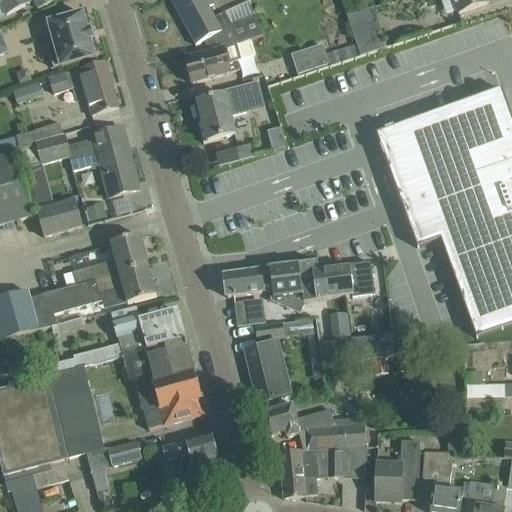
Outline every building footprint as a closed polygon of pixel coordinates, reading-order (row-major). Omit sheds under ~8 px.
[(0,0),(0,6),(5,16),(30,3),(28,0),(0,0)] [(33,0),(35,3),(38,9),(53,2),(52,0),(33,0)] [(213,37),(218,51),(237,45),(263,36),(251,1),(225,13),(215,19),(208,7),(213,5),(209,0),(179,0),(172,4),(196,46),(213,37)] [(454,0),(459,15),(486,5),(484,0),(454,0)] [(347,18),(359,52),(385,44),(374,9),(347,18)] [(59,68),(59,69),(96,59),(91,42),(93,41),(90,31),(89,31),(84,14),(47,25),(52,42),(47,44),(54,69),(59,68)] [(0,34),(0,58),(9,54),(0,34)] [(218,51),(204,54),(185,60),(192,85),(242,71),(239,61),(241,61),(237,45),(218,51)] [(329,66),(323,47),(292,57),(299,76),(329,66)] [(106,64),(79,72),(92,118),(119,110),(106,64)] [(65,76),(49,80),(54,97),(70,93),(65,76)] [(226,96),(217,98),(198,103),(208,143),(236,136),(231,118),(248,113),(247,109),(264,104),(259,83),(225,92),(226,96)] [(13,93),(17,106),(44,97),(39,84),(13,93)] [(416,164),(394,172),(420,248),(443,240),(477,337),(511,324),(511,118),(500,92),(479,99),(484,113),(408,141),(416,164)] [(20,149),(64,137),(64,136),(61,124),(34,131),(34,132),(16,136),(17,138),(9,140),(11,149),(19,147),(20,149)] [(100,166),(100,169),(132,160),(124,129),(92,138),(93,141),(68,148),(65,136),(64,136),(64,137),(20,149),(26,170),(69,159),(73,173),(100,166)] [(0,234),(35,224),(17,154),(0,158),(0,234)] [(132,160),(100,169),(109,200),(140,191),(132,160)] [(37,214),(39,220),(45,239),(82,228),(75,202),(56,208),(37,214)] [(102,208),(89,212),(92,225),(106,221),(102,208)] [(73,274),(77,288),(148,267),(140,236),(111,244),(116,262),(73,274)] [(228,299),(270,293),(271,302),(300,315),(304,304),(354,297),(375,294),(371,264),(347,267),(348,269),(319,273),(318,264),(225,276),(228,299)] [(77,288),(31,301),(41,332),(52,329),(58,327),(54,316),(101,303),(100,298),(123,291),(128,306),(157,298),(148,267),(77,288)] [(29,293),(0,301),(0,344),(41,332),(31,301),(29,293)] [(158,318),(141,322),(137,307),(113,314),(121,346),(64,362),(64,365),(55,367),(57,375),(46,378),(46,380),(48,379),(77,371),(85,369),(85,367),(123,357),(124,359),(185,341),(177,313),(158,318)] [(316,321),(257,329),(259,343),(311,336),(315,369),(323,368),(320,345),(316,321)] [(356,363),(373,361),(385,359),(382,337),(353,341),(356,363)] [(202,403),(185,341),(124,359),(129,382),(136,380),(139,391),(148,431),(187,421),(206,416),(206,414),(209,413),(205,402),(202,403)] [(356,363),(353,341),(320,345),(323,368),(356,363)] [(245,353),(258,406),(277,401),(292,397),(279,345),(245,353)] [(397,358),(399,374),(412,372),(410,356),(397,358)] [(511,356),(487,356),(486,371),(511,370),(511,356)] [(385,359),(373,361),(375,377),(388,375),(385,359)] [(90,391),(89,389),(82,391),(77,371),(48,379),(68,461),(105,450),(100,431),(90,391)] [(467,374),(467,386),(484,386),(483,373),(467,374)] [(0,462),(4,478),(68,461),(48,379),(46,380),(0,392),(0,462)] [(467,386),(468,398),(468,412),(505,411),(505,397),(511,397),(511,384),(484,386),(467,386)] [(306,434),(308,452),(367,447),(365,427),(336,429),(331,412),(297,421),(293,407),(261,416),(268,440),(286,434),(288,440),(299,437),(299,436),(306,434)] [(218,457),(212,435),(193,440),(163,449),(167,463),(189,456),(191,463),(187,465),(218,457)] [(448,438),(448,454),(465,454),(464,438),(448,438)] [(377,464),(377,484),(376,504),(401,505),(401,502),(418,503),(420,443),(402,443),(401,465),(377,464)] [(107,451),(112,468),(141,461),(137,444),(107,451)] [(308,452),(279,455),(284,501),(306,498),(318,497),(316,480),(328,479),(328,480),(344,480),(344,471),(366,471),(366,451),(367,447),(308,452)] [(426,479),(437,479),(432,511),(460,511),(463,493),(449,491),(454,455),(426,454),(426,479)] [(218,457),(187,465),(193,486),(224,478),(218,457)] [(54,472),(33,477),(38,492),(53,487),(70,483),(54,472)] [(17,511),(44,511),(38,492),(33,477),(5,485),(8,494),(11,493),(17,511)] [(494,486),(473,483),(470,500),(478,501),(476,511),(504,511),(505,511),(504,511),(507,489),(494,488),(494,486)]
